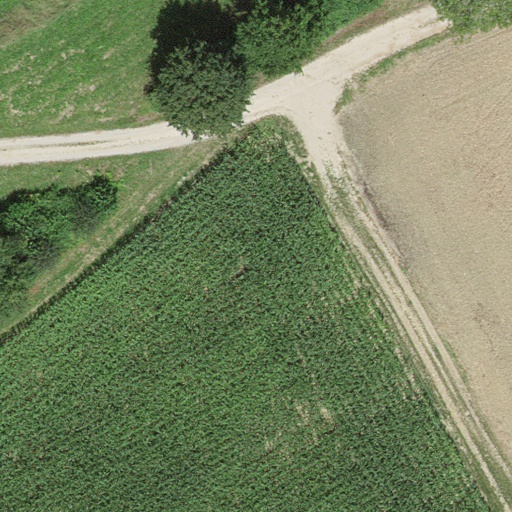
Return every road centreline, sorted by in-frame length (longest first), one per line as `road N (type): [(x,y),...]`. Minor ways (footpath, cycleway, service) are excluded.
road 1 (track): [(0,149),(125,144),(335,94),(508,0)]
road 2 (track): [(506,511),(290,104)]
